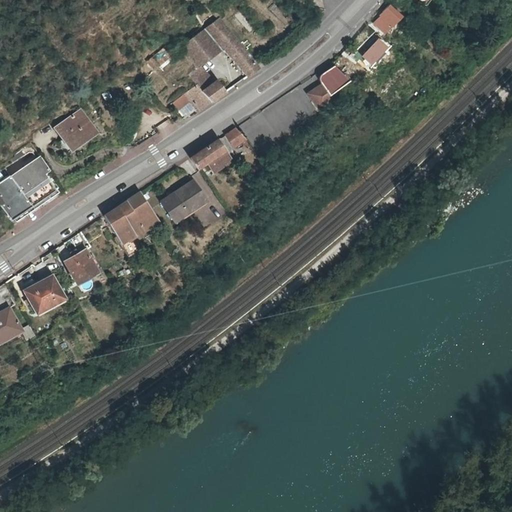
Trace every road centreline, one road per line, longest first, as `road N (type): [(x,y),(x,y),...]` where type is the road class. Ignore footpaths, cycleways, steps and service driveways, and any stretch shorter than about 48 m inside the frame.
road 1 (track): [(0,494),(250,322),(511,83)]
road 2 (primary): [(0,259),(291,66),(360,0)]
